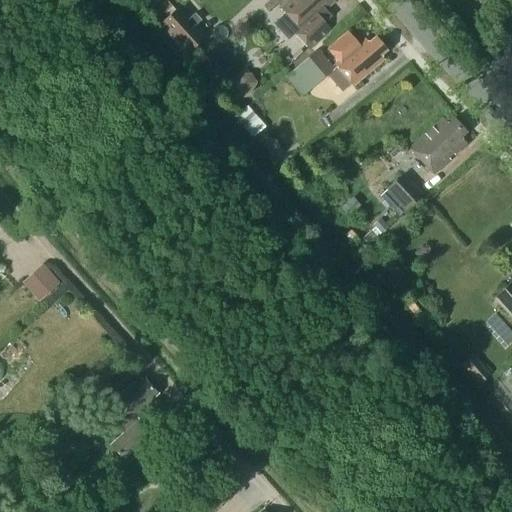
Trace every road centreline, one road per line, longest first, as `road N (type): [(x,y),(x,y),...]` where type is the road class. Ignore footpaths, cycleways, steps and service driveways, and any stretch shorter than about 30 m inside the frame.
road 1 (residential): [(280,511),(0,202)]
road 2 (secondary): [(511,130),(396,0)]
